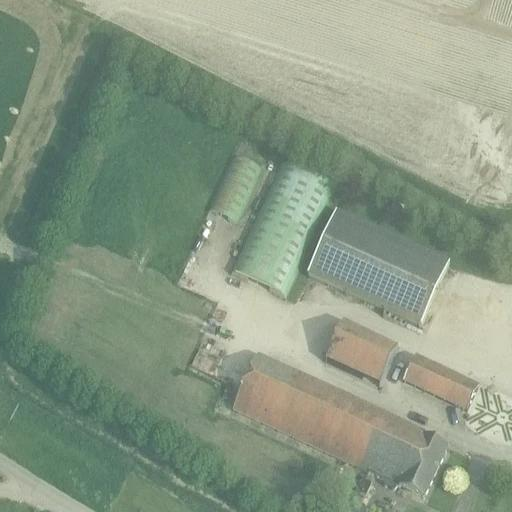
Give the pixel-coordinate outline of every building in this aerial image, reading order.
[(232,158),(207,214),(237,228),(262,172),(232,158)] [(279,165),(230,276),(287,301),(336,191),(279,165)] [(310,280),(420,330),(447,269),(337,219),(310,280)] [(342,327),(325,364),(379,389),(396,352),(342,327)] [(422,440),(424,436),(258,358),(232,413),(369,477),(369,476),(386,484),(384,489),(395,494),(397,490),(424,503),(448,452),(422,440)] [(414,361),(403,384),(466,414),(477,390),(414,361)]
